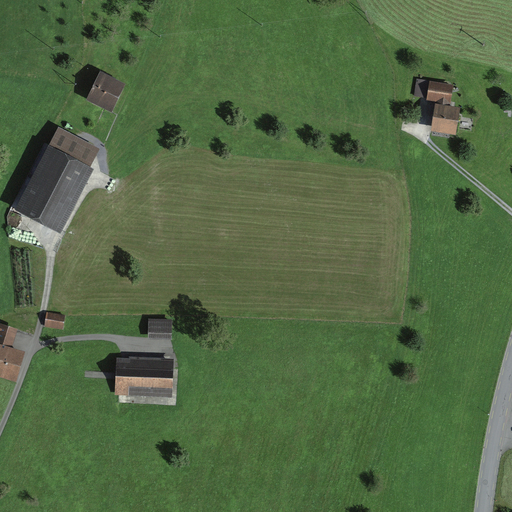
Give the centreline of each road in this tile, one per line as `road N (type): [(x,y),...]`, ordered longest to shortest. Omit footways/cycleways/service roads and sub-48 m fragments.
road 1 (residential): [(103,151),(51,257),(34,346),(0,428)]
road 2 (tertiary): [(511,362),(482,511)]
